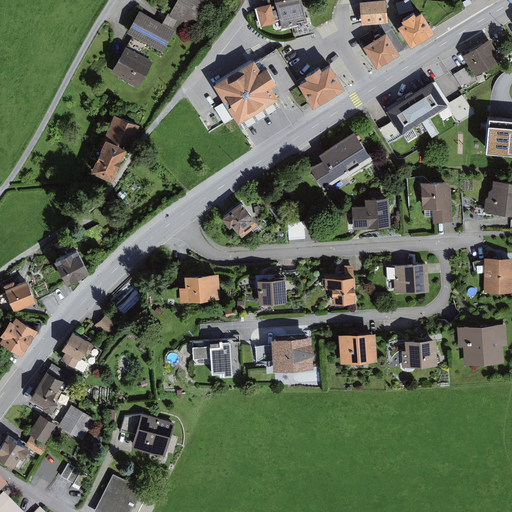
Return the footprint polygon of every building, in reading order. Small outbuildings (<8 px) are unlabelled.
[(204,2),(199,0),(166,0),(156,22),(187,37),(204,2)] [(276,3),(281,28),(307,22),(301,0),(279,0),(280,2),(276,3)] [(385,0),(370,0),(361,1),(362,21),(387,20),(385,0)] [(271,5),(257,8),(262,27),(276,23),(271,5)] [(433,29),(421,10),(400,23),(411,42),(433,29)] [(134,19),(122,41),(162,62),(174,41),(134,19)] [(365,43),(377,63),(398,50),(386,31),(365,43)] [(502,56),(490,38),(463,55),(469,63),(453,74),(463,90),(478,80),(474,74),(502,56)] [(150,72),(122,57),(109,83),(137,97),(150,72)] [(255,58),(216,82),(240,120),(278,96),(255,58)] [(321,71),(319,68),(306,75),(308,78),(299,84),(305,92),(314,106),(344,88),(330,65),(321,71)] [(448,104),(433,80),(387,108),(402,132),(448,104)] [(511,117),(489,116),(486,147),(511,150),(511,117)] [(138,127),(117,118),(92,171),(113,181),(138,127)] [(425,121),(431,135),(439,132),(434,118),(425,121)] [(313,167),(326,186),(371,156),(354,131),(322,153),(326,159),(313,167)] [(449,180),(423,181),(425,218),(435,217),(435,220),(452,219),(451,201),(449,180)] [(511,182),(494,180),(490,212),(507,214),(511,214),(511,182)] [(123,190),(116,196),(121,201),(127,194),(123,190)] [(387,205),(311,210),(312,239),(389,234),(387,205)] [(245,208),(225,221),(239,243),(259,230),(245,208)] [(304,222),(288,223),(289,238),(298,237),(305,237),(304,222)] [(77,249),(56,260),(67,282),(88,271),(77,249)] [(485,261),(475,261),(475,270),(485,270),(485,261)] [(511,261),(487,261),(486,291),(511,291),(511,261)] [(402,265),(395,266),(397,293),(429,291),(427,264),(402,265)] [(217,275),(180,278),(182,301),(218,298),(217,275)] [(353,275),(325,277),(326,289),(334,288),(335,303),(355,302),(353,275)] [(35,305),(26,283),(15,287),(12,279),(0,284),(13,314),(35,305)] [(285,280),(258,282),(259,305),(286,303),(285,280)] [(102,320),(96,325),(109,337),(120,326),(107,314),(102,320)] [(14,321),(0,341),(0,352),(16,363),(35,335),(14,321)] [(504,329),(458,332),(461,373),(507,370),(504,329)] [(96,354),(74,337),(61,354),(84,371),(96,354)] [(314,339),(269,342),(271,377),(316,375),(314,339)] [(374,339),(336,339),(336,374),(374,373),(374,339)] [(430,340),(400,341),(402,380),(441,378),(439,339),(430,340)] [(239,342),(190,346),(191,382),(240,376),(239,342)] [(66,383),(48,372),(32,398),(50,409),(66,383)] [(92,417),(72,405),(60,426),(81,438),(92,417)] [(41,414),(30,431),(45,441),(56,423),(41,414)] [(173,424),(143,414),(134,443),(164,452),(173,424)] [(0,454),(13,464),(25,446),(8,435),(0,447),(0,454)] [(31,435),(25,444),(41,454),(46,445),(31,435)] [(87,475),(68,464),(61,476),(71,482),(81,487),(87,475)] [(10,485),(0,475),(0,494),(1,494),(10,485)] [(114,476),(96,511),(99,511),(148,511),(156,498),(114,476)] [(0,511),(20,511),(1,494),(0,494),(0,511)]
